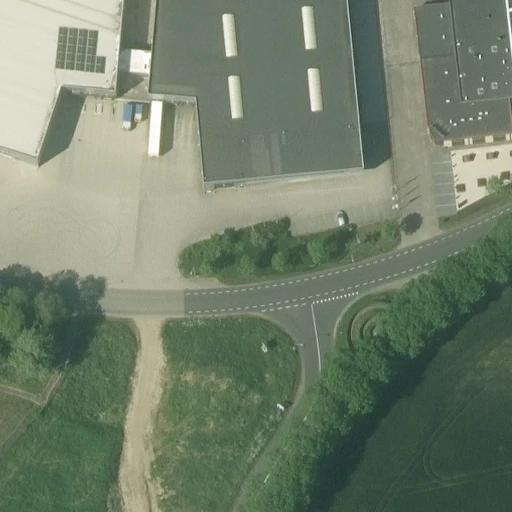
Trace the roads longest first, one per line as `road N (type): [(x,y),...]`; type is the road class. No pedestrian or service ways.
road 1 (tertiary): [(307,290),(166,305),(0,288)]
road 2 (tertiary): [(254,511),(314,402),(318,343),(307,290)]
road 3 (tertiary): [(307,290),(425,261),(511,220)]
